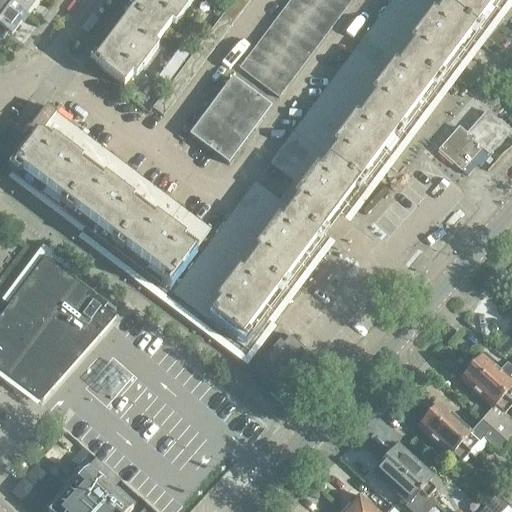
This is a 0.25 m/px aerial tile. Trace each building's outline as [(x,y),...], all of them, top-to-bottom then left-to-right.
[(0,0),(0,41),(2,42),(7,34),(11,37),(26,17),(2,0),(0,0)] [(38,0),(2,0),(26,17),(38,0)] [(142,0),(93,66),(123,89),(139,67),(143,70),(151,60),(147,57),(178,16),(182,19),(189,10),(185,7),(190,0),(142,0)] [(235,0),(234,0),(230,6),(241,14),(246,8),(235,0)] [(393,0),(270,165),(294,183),(339,217),(503,0),(393,0)] [(292,0),(291,0),(284,10),(304,25),(312,15),(292,0)] [(312,0),(292,0),(312,15),(319,5),(312,0)] [(333,0),(323,0),(319,5),(340,20),(347,10),(333,0)] [(353,0),(333,0),(347,10),(355,0),(353,0)] [(319,5),(312,15),(332,30),(340,20),(319,5)] [(230,6),(225,13),(236,21),(241,14),(230,6)] [(284,10),(277,20),(297,35),(304,25),(284,10)] [(225,13),(220,19),(231,27),(236,21),(225,13)] [(312,15),(304,25),(325,40),(332,30),(312,15)] [(220,19),(216,26),(226,34),(231,27),(220,19)] [(277,20),(269,30),(289,45),(297,35),(277,20)] [(304,25),(297,35),(317,50),(325,40),(304,25)] [(216,26),(211,32),(221,40),(226,34),(216,26)] [(269,30),(262,40),(282,55),(289,45),(269,30)] [(211,32),(206,39),(217,47),(221,40),(211,32)] [(297,35),(289,45),(310,60),(317,50),(297,35)] [(206,39),(201,45),(212,53),(217,47),(206,39)] [(262,40),(254,50),(274,65),(282,55),(262,40)] [(201,45),(196,51),(207,59),(212,53),(201,45)] [(289,45),(282,55),(302,70),(310,60),(289,45)] [(254,50),(246,60),(253,65),(259,70),(267,75),(274,65),(254,50)] [(196,51),(191,58),(202,66),(207,59),(196,51)] [(282,55),(274,65),(295,80),(302,70),(282,55)] [(191,58),(187,64),(197,72),(202,66),(191,58)] [(246,60),(239,70),(245,75),(253,65),(246,60)] [(187,64),(182,71),(192,79),(197,72),(187,64)] [(253,65),(245,75),(252,80),(259,70),(253,65)] [(274,65),(267,75),(273,80),(279,85),(287,90),(295,80),(274,65)] [(259,70),(252,80),(259,86),(267,75),(259,70)] [(182,71),(177,77),(187,85),(192,79),(182,71)] [(267,75),(259,86),(265,90),(273,80),(267,75)] [(177,77),(172,84),(183,92),(187,85),(177,77)] [(228,167),(272,109),(232,80),(189,137),(228,167)] [(273,80),(265,90),(272,95),(279,85),(273,80)] [(172,84),(167,90),(178,98),(183,92),(172,84)] [(279,85),(272,95),(279,101),(287,90),(279,85)] [(167,90),(162,97),(173,104),(178,98),(167,90)] [(162,97),(157,103),(168,111),(173,104),(162,97)] [(157,103),(152,110),(163,118),(168,111),(157,103)] [(166,292),(211,232),(46,109),(26,136),(34,142),(10,175),(166,292)] [(489,156),(509,133),(487,113),(466,136),(459,129),(439,152),(461,172),(481,150),(489,156)] [(294,183),(279,203),(324,237),(339,217),(294,183)] [(255,328),(285,289),(324,237),(279,203),(255,185),(217,237),(172,296),(244,351),(259,331),(255,328)] [(0,374),(42,405),(115,320),(104,311),(107,306),(45,260),(0,320),(0,374)] [(306,374),(317,362),(290,337),(270,359),(273,361),(254,382),(281,406),(308,376),(306,374)] [(511,369),(507,365),(499,374),(483,360),(472,372),(511,407),(511,369)] [(511,409),(511,407),(472,372),(461,384),(492,411),(481,423),(509,447),(511,443),(511,423),(505,418),(511,409)] [(440,408),(429,420),(470,456),(476,462),(490,447),(501,456),(509,447),(481,423),(471,435),(440,408)] [(470,456),(429,420),(419,432),(450,460),(453,457),(462,465),(470,456)] [(398,452),(387,464),(428,501),(436,492),(429,486),(432,483),(398,452)] [(53,475),(66,475),(67,458),(53,457),(53,475)] [(428,501),(387,464),(376,476),(410,507),(413,504),(420,511),(428,501)] [(69,492),(90,511),(132,511),(133,511),(88,470),(69,492)] [(90,511),(69,492),(51,511),(90,511)] [(510,510),(511,507),(511,492),(510,492),(501,502),(510,510)] [(375,511),(359,498),(346,511),(375,511)]
